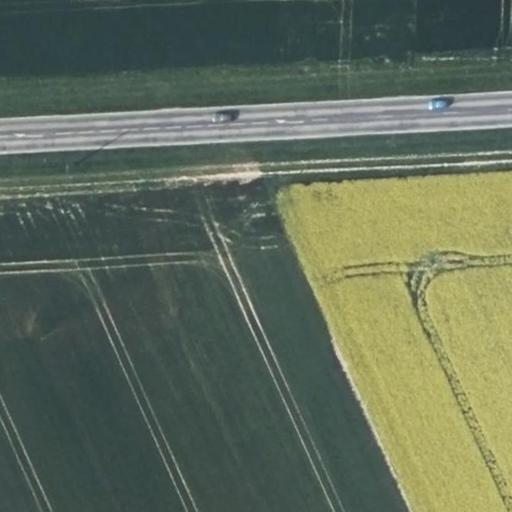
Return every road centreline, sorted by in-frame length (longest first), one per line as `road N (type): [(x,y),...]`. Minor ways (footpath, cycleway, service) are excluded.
road 1 (track): [(0,191),(511,161)]
road 2 (secondary): [(0,129),(511,101)]
road 3 (track): [(511,65),(0,91)]
